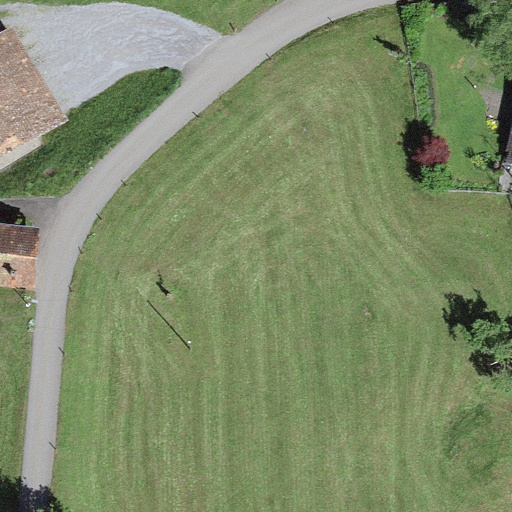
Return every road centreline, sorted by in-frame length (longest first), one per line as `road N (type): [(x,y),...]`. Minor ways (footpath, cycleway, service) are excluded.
road 1 (residential): [(327,0),(229,61),(120,160),(83,208),(60,279),(32,511)]
road 2 (track): [(229,61),(99,13),(0,24)]
